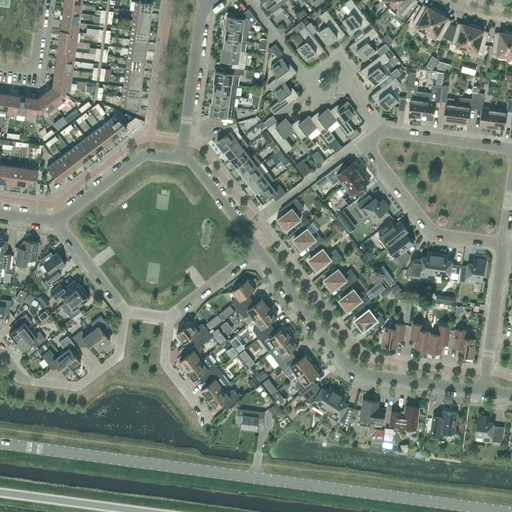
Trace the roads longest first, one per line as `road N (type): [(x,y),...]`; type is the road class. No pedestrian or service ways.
road 1 (secondary): [(504,511),(0,443)]
road 2 (residential): [(483,391),(352,373),(259,248)]
road 3 (residential): [(503,246),(430,232),(367,146),(375,135)]
road 4 (residential): [(123,312),(119,354),(77,386),(20,376),(0,347)]
road 5 (residential): [(184,160),(205,5)]
road 6 (residential): [(56,221),(138,160),(184,160)]
road 7 (residential): [(483,391),(503,246)]
road 8 (unclassified): [(141,511),(0,492)]
road 9 (residential): [(511,149),(375,135)]
